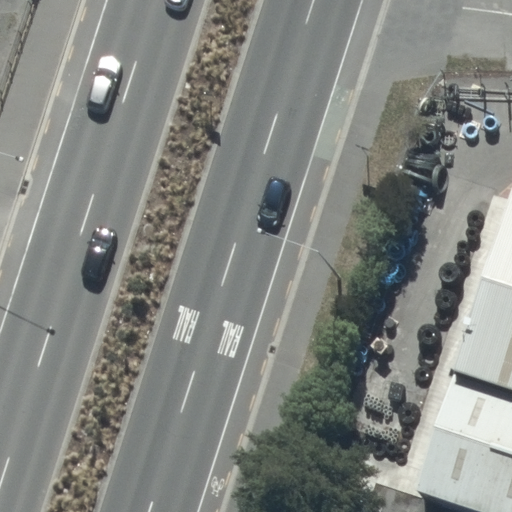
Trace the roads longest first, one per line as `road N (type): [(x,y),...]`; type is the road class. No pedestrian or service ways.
road 1 (trunk): [(312,0),(146,511)]
road 2 (trunk): [(0,494),(161,0)]
